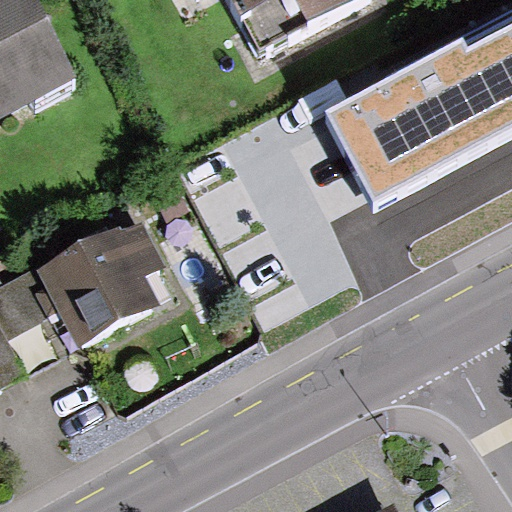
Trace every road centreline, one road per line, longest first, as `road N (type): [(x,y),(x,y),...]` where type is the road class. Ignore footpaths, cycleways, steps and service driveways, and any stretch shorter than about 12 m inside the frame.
road 1 (primary): [(440,331),(106,511)]
road 2 (residential): [(511,456),(440,331)]
